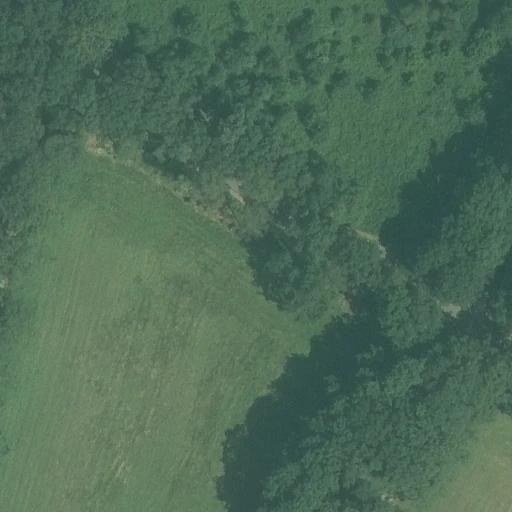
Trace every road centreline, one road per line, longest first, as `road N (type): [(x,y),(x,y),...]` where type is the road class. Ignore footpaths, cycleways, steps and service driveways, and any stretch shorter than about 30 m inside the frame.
road 1 (unclassified): [(466,309),(384,259),(281,213),(0,16)]
road 2 (unclassified): [(336,511),(466,309)]
